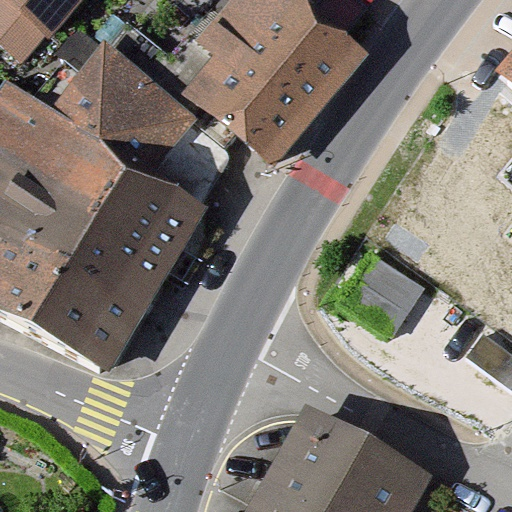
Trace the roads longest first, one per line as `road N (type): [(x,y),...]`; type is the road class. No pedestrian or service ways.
road 1 (secondary): [(444,0),(300,204),(225,341)]
road 2 (residential): [(225,341),(511,489)]
road 3 (residential): [(0,371),(185,443)]
